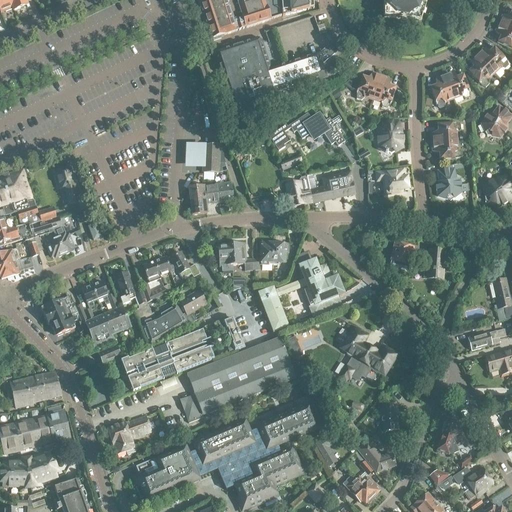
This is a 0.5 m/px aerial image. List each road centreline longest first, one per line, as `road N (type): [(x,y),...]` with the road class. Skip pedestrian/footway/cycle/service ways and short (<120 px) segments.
road 1 (residential): [(109,511),(69,380),(0,304)]
road 2 (residential): [(174,230),(185,54),(173,0)]
road 3 (residential): [(438,359),(423,328),(323,238),(318,217)]
road 4 (residential): [(0,292),(174,230)]
road 5 (residential): [(380,511),(401,489),(422,435),(438,359)]
road 6 (residential): [(422,221),(414,66)]
road 7 (residential): [(174,230),(318,217)]
road 8 (residential): [(511,478),(438,359)]
road 9 (residential): [(438,359),(445,313),(489,237)]
